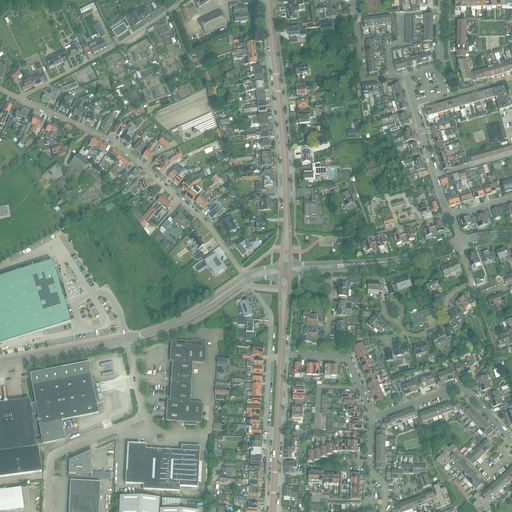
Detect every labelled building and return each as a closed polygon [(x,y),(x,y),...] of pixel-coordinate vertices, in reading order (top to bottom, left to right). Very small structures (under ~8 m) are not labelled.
[(210,1),(209,0),(196,0),(194,1),(199,9),(210,1)] [(289,7),(286,7),(288,17),(288,20),(290,20),(296,19),(295,12),(304,10),(304,5),(298,6),(296,6),(295,0),(293,0),(288,1),(289,7)] [(93,3),(79,10),(81,12),(94,6),(93,3)] [(183,14),(186,20),(191,17),(186,7),(182,10),(184,14),(183,14)] [(234,16),(235,22),(248,21),(247,15),(247,13),(246,7),(233,8),(234,14),(234,16)] [(135,11),(129,15),(135,25),(140,22),(139,21),(145,18),(150,15),(146,8),(141,12),(139,9),(136,11),(135,11)] [(199,20),(205,34),(226,25),(220,11),(199,20)] [(122,21),(123,23),(112,31),(117,38),(128,30),(126,28),(129,26),(124,19),(122,21)] [(99,31),(102,37),(105,36),(99,22),(94,24),(98,32),(99,31)] [(291,33),(290,33),(290,38),(291,44),(297,43),(296,37),(300,37),(307,36),(306,31),(301,32),(301,31),(307,30),(306,29),(320,27),(321,35),(334,33),(333,24),(320,25),(320,26),(315,26),(315,22),(301,24),(301,27),(290,28),(291,33)] [(78,38),(83,50),(88,47),(82,36),(78,38)] [(88,39),(92,45),(89,46),(93,54),(100,51),(96,43),(94,44),(93,41),(91,37),(88,39)] [(97,38),(93,41),(94,44),(96,43),(100,51),(106,47),(102,39),(99,41),(97,38)] [(66,51),(70,58),(73,57),(75,56),(79,54),(77,51),(81,49),(77,42),(70,46),(71,49),(66,51)] [(45,61),(49,68),(54,66),(54,67),(61,63),(60,60),(65,58),(62,50),(56,53),(57,55),(45,61)] [(458,62),(459,67),(468,65),(466,57),(469,57),(469,52),(457,52),(457,57),(461,57),(461,61),(458,62)] [(247,56),(245,56),(236,57),(233,58),(233,60),(243,59),(243,65),(256,64),(255,61),(256,61),(256,55),(247,56)] [(502,62),(503,65),(505,73),(510,72),(508,63),(507,61),(502,62)] [(240,65),(237,66),(233,66),(233,72),(228,73),(228,76),(234,75),(241,72),(240,65)] [(308,65),(300,66),(295,67),(296,75),(308,74),(308,65)] [(468,65),(459,67),(464,82),(472,80),(468,65)] [(246,77),(252,77),(262,75),(261,66),(253,67),(253,73),(246,74),(246,77)] [(9,75),(14,81),(21,75),(16,69),(9,75)] [(486,79),(483,71),(473,73),(476,82),(486,79)] [(30,78),(31,81),(34,86),(43,82),(39,74),(30,78)] [(34,86),(31,81),(30,78),(25,81),(25,83),(20,85),(23,91),(34,86)] [(76,82),(61,88),(63,93),(70,90),(70,91),(79,87),(76,82)] [(248,91),(256,90),(263,89),(263,82),(253,84),(253,83),(250,83),(250,87),(247,88),(248,91)] [(391,87),(392,92),(401,89),(400,84),(395,85),(394,83),(388,85),(389,87),(391,87)] [(378,84),(373,84),(374,94),(379,93),(379,95),(382,95),(381,88),(379,89),(378,84)] [(369,94),(368,85),(362,86),(363,90),(360,91),(361,97),(364,97),(364,98),(369,98),(369,94)] [(306,91),(311,90),(314,90),(314,87),(311,87),(303,88),(303,89),(297,90),(298,96),(306,95),(306,91)] [(504,87),(494,90),(496,97),(495,97),(499,111),(510,108),(508,100),(505,100),(504,96),(506,96),(504,87)] [(44,96),(43,95),(43,97),(42,100),(41,100),(42,101),(44,102),(45,102),(48,103),(49,102),(53,104),(58,94),(52,91),(50,95),(47,94),(45,97),(44,96)] [(60,108),(63,109),(62,111),(65,112),(65,111),(66,111),(69,104),(70,105),(72,100),(71,100),(72,98),(63,94),(60,100),(63,101),(63,102),(62,103),(61,102),(60,105),(61,105),(60,108)] [(315,97),(308,98),(307,98),(307,101),(299,102),(299,104),(298,104),(298,109),(310,108),(309,104),(311,104),(311,101),(312,100),(312,97),(315,97)] [(464,106),(462,98),(457,99),(459,108),(460,111),(465,109),(464,106)] [(75,101),(72,107),(74,108),(73,110),(74,111),(73,114),(79,117),(82,111),(81,111),(83,108),(80,107),(82,101),(79,100),(75,101)] [(2,118),(0,121),(0,127),(2,129),(4,125),(3,125),(12,106),(7,104),(4,110),(2,109),(1,113),(4,115),(3,118),(2,118)] [(405,104),(396,107),(394,107),(395,112),(396,112),(397,115),(403,113),(402,110),(407,109),(405,104)] [(90,121),(93,122),(94,120),(97,122),(99,116),(98,116),(99,112),(95,110),(96,108),(89,105),(87,109),(85,113),(89,115),(88,116),(86,120),(90,122),(90,121)] [(17,110),(14,115),(12,120),(16,122),(16,123),(22,126),(20,130),(19,132),(22,134),(23,132),(26,126),(22,125),(27,115),(22,113),(22,112),(21,112),(21,113),(17,111),(17,110)] [(300,125),(305,124),(312,124),(312,127),(316,126),(315,118),(314,118),(313,111),(302,112),(302,117),(299,117),(299,120),(300,125)] [(111,127),(109,126),(113,119),(114,119),(117,114),(112,112),(109,116),(107,115),(100,127),(106,130),(107,130),(108,131),(111,127)] [(249,122),(267,120),(266,114),(258,115),(259,118),(247,119),(247,122),(249,122)] [(406,114),(403,116),(399,117),(398,117),(397,118),(396,115),(389,117),(389,120),(395,118),(397,123),(408,120),(406,114)] [(29,133),(31,134),(39,119),(39,118),(34,116),(31,124),(33,125),(29,133)] [(39,119),(31,134),(31,135),(34,136),(38,127),(40,128),(44,121),(39,119)] [(131,123),(125,119),(122,123),(123,124),(122,125),(119,123),(115,129),(112,133),(117,136),(120,132),(123,127),(126,129),(131,123)] [(267,120),(249,122),(250,128),(260,127),(268,126),(267,120)] [(409,125),(408,120),(397,123),(395,123),(396,128),(385,131),(386,135),(391,133),(399,130),(399,128),(402,127),(409,125)] [(359,122),(355,122),(356,130),(348,131),(348,139),(360,138),(359,122)] [(45,138),(43,141),(46,142),(47,139),(54,125),(49,123),(45,131),(48,132),(45,138)] [(136,127),(131,123),(126,129),(128,131),(124,136),(125,136),(123,140),(128,144),(131,140),(133,138),(130,136),(136,127)] [(45,144),(44,146),(56,143),(56,141),(54,141),(56,135),(55,135),(56,132),(58,127),(54,125),(47,139),(46,142),(45,144)] [(159,142),(166,149),(173,140),(165,134),(159,142)] [(412,135),(405,137),(406,140),(403,140),(404,143),(415,140),(415,139),(415,138),(414,137),(413,138),(412,135)] [(434,139),(436,144),(447,141),(446,136),(434,139)] [(93,154),(95,152),(92,150),(94,148),(97,141),(92,138),(89,145),(91,147),(90,149),(89,149),(88,151),(93,154)] [(139,140),(136,144),(133,148),(139,153),(146,145),(139,140)] [(92,150),(95,152),(97,153),(102,143),(97,141),(94,148),(92,150)] [(256,149),(256,151),(270,150),(270,147),(271,146),(271,144),(270,143),(269,141),(264,141),(254,142),(254,144),(258,144),(258,145),(260,145),(260,148),(256,149)] [(436,144),(437,149),(445,147),(445,144),(448,143),(447,141),(436,144)] [(62,144),(62,143),(51,147),(53,154),(57,153),(58,156),(66,154),(66,153),(65,153),(64,150),(66,149),(65,146),(63,147),(62,144)] [(102,143),(97,153),(96,156),(99,157),(101,153),(102,154),(107,145),(102,143)] [(408,152),(411,152),(418,149),(417,144),(406,147),(408,152)] [(151,145),(145,152),(142,156),(147,160),(153,154),(150,152),(154,148),(151,145)] [(357,146),(357,160),(363,160),(363,156),(367,156),(367,146),(357,146)] [(437,149),(439,155),(450,151),(449,146),(437,149)] [(158,158),(154,163),(158,166),(156,168),(161,172),(165,168),(168,164),(169,164),(170,163),(171,163),(173,160),(182,156),(179,148),(174,150),(176,155),(171,158),(168,161),(167,160),(164,157),(161,161),(158,158)] [(114,149),(107,157),(116,164),(119,160),(122,156),(114,149)] [(191,152),(194,158),(200,156),(197,149),(191,152)] [(225,150),(217,153),(221,162),(228,159),(225,150)] [(270,153),(270,150),(256,151),(256,154),(259,154),(259,160),(271,159),(271,157),(271,156),(271,154),(270,154),(270,153)] [(68,165),(80,175),(90,162),(79,153),(68,165)] [(120,161),(118,162),(122,165),(122,166),(126,169),(130,163),(122,156),(119,160),(120,161)] [(271,159),(259,160),(260,167),(263,167),(264,170),(271,169),(271,166),(271,165),(272,165),(272,163),(271,163),(271,159)] [(421,159),(417,161),(412,162),(412,163),(413,167),(423,164),(421,159)] [(366,167),(369,174),(376,171),(374,164),(372,165),(371,162),(368,163),(369,166),(366,167)] [(170,163),(169,164),(162,173),(167,176),(172,170),(169,169),(173,164),(172,163),(172,164),(171,163),(170,163)] [(424,170),(423,164),(413,167),(412,167),(414,172),(412,173),(413,176),(418,174),(418,172),(424,170)] [(92,168),(105,179),(106,177),(95,168),(97,166),(95,165),(92,168)] [(178,165),(171,173),(168,177),(172,181),(182,169),(178,165)] [(485,173),(483,166),(477,168),(479,176),(486,175),(485,173)] [(304,176),(303,176),(304,180),(304,181),(306,181),(306,183),(305,183),(306,184),(314,183),(313,183),(313,181),(315,180),(315,177),(315,176),(315,175),(326,174),(326,169),(327,169),(327,167),(320,168),(313,168),(313,172),(304,173),(304,176)] [(128,173),(126,176),(128,178),(133,174),(134,176),(135,178),(136,179),(138,180),(143,176),(136,168),(133,171),(129,174),(128,173)] [(186,172),(190,171),(189,168),(183,170),(173,181),(178,185),(183,179),(181,177),(184,173),(185,174),(186,172)] [(470,170),(465,171),(466,177),(470,176),(470,178),(471,179),(473,178),(472,176),(470,170)] [(460,179),(458,173),(452,175),(454,180),(454,181),(460,179)] [(261,180),(261,183),(256,183),(256,191),(266,191),(266,188),(272,187),(272,176),(255,177),(242,177),(242,180),(261,180)] [(486,177),(487,179),(491,194),(496,193),(496,192),(495,190),(499,189),(497,182),(494,183),(494,184),(492,185),(489,176),(486,177)] [(186,192),(191,186),(193,185),(201,181),(200,178),(197,179),(191,183),(192,183),(189,185),(187,183),(181,189),(186,192)] [(128,186),(121,190),(123,194),(130,191),(131,190),(132,190),(140,185),(135,179),(128,186)] [(502,182),(504,188),(505,193),(511,190),(511,179),(510,180),(510,179),(509,179),(509,180),(502,182)] [(467,201),(461,181),(459,182),(462,194),(460,195),(462,203),(467,201)] [(463,181),(461,181),(467,201),(472,200),(470,192),(467,192),(463,181)] [(140,185),(132,190),(133,193),(138,189),(139,190),(140,189),(142,191),(149,187),(146,182),(141,185),(140,185)] [(477,182),(475,183),(479,198),(484,196),(482,188),(479,189),(477,182)] [(189,190),(184,196),(191,202),(196,196),(202,191),(197,186),(196,187),(195,186),(193,188),(192,187),(190,190),(189,190)] [(145,199),(142,203),(148,208),(150,205),(146,202),(150,197),(153,200),(159,193),(153,189),(150,193),(147,192),(143,197),(145,199)] [(195,202),(199,205),(207,195),(211,194),(212,193),(210,190),(207,192),(202,198),(200,196),(195,202)] [(453,190),(451,191),(455,205),(460,204),(457,195),(455,196),(453,190)] [(234,191),(230,193),(232,198),(234,197),(235,200),(238,199),(234,191)] [(455,205),(451,191),(450,191),(448,191),(449,194),(445,195),(445,197),(446,197),(446,199),(448,199),(449,203),(448,203),(449,204),(449,203),(450,207),(455,205)] [(250,203),(255,200),(262,196),(262,192),(257,192),(247,198),(250,203)] [(341,195),(343,202),(345,206),(342,207),(350,205),(351,204),(354,203),(353,203),(349,192),(341,195)] [(207,195),(199,205),(203,208),(205,206),(206,206),(205,205),(207,203),(206,201),(209,197),(211,195),(211,194),(207,195)] [(151,208),(142,217),(135,211),(132,214),(142,228),(147,222),(153,215),(156,212),(167,200),(162,196),(156,202),(159,204),(154,210),(151,208)] [(255,200),(255,202),(261,202),(261,211),(267,210),(267,211),(268,211),(268,210),(271,210),(271,200),(266,200),(266,196),(262,196),(255,200)] [(310,215),(310,218),(311,218),(311,217),(316,217),(317,217),(316,200),(316,201),(312,201),(312,198),(312,203),(305,203),(305,216),(305,215),(310,215)] [(430,199),(432,207),(434,212),(439,210),(435,198),(430,199)] [(92,203),(95,209),(102,205),(99,199),(92,203)] [(171,204),(167,200),(156,212),(153,215),(156,218),(157,215),(163,208),(166,210),(171,204)] [(391,203),(393,208),(405,204),(404,200),(391,203)] [(420,206),(421,211),(422,215),(429,213),(426,204),(425,201),(422,201),(423,205),(420,206)] [(211,212),(207,215),(212,220),(217,215),(218,216),(223,212),(215,203),(209,209),(211,212)] [(492,211),(494,219),(501,217),(499,208),(492,211)] [(476,217),(479,227),(488,224),(487,220),(490,219),(488,211),(484,212),(485,214),(476,217)] [(175,225),(176,224),(177,223),(185,229),(187,226),(188,226),(189,225),(188,225),(190,223),(179,214),(176,218),(172,223),(175,225)] [(383,220),(384,223),(385,227),(395,225),(392,215),(386,217),(387,218),(383,220)] [(237,223),(233,225),(231,221),(232,221),(230,217),(220,222),(222,226),(225,225),(226,227),(225,227),(228,233),(230,232),(231,232),(232,231),(235,230),(240,227),(237,223)] [(461,220),(463,229),(468,227),(468,225),(472,224),(472,225),(475,224),(473,218),(471,219),(470,217),(465,218),(465,219),(461,220)] [(170,218),(160,229),(164,233),(170,225),(167,222),(170,218)] [(256,230),(259,231),(260,231),(260,229),(264,229),(264,222),(260,222),(260,219),(251,219),(251,222),(252,222),(252,229),(256,229),(256,230)] [(441,221),(435,223),(437,228),(434,229),(436,236),(439,235),(439,233),(444,231),(443,227),(444,227),(445,226),(445,225),(445,223),(444,223),(443,222),(442,222),(441,221)] [(423,227),(425,232),(426,237),(432,235),(433,239),(436,238),(436,236),(434,229),(430,230),(429,225),(423,227)] [(407,235),(404,236),(406,243),(409,242),(409,240),(415,239),(413,235),(415,234),(415,232),(415,231),(414,230),(413,230),(412,230),(412,229),(406,231),(407,235)] [(393,235),(395,239),(396,244),(402,242),(403,244),(406,243),(404,236),(401,237),(399,233),(393,235)] [(197,234),(190,240),(197,250),(205,244),(202,241),(203,240),(200,237),(197,234)] [(377,243),(374,244),(376,251),(380,250),(379,248),(385,246),(384,243),(385,243),(386,242),(386,241),(385,238),(385,237),(383,237),(382,237),(376,239),(377,243)] [(249,246),(244,238),(235,244),(242,254),(243,255),(245,253),(246,253),(245,251),(244,249),(246,248),(247,249),(248,250),(248,249),(250,248),(250,247),(249,246)] [(364,242),(364,243),(363,244),(362,245),(362,246),(362,247),(363,248),(364,249),(365,248),(367,252),(372,250),(373,252),(376,251),(374,244),(371,245),(370,241),(364,242)] [(496,251),(498,256),(499,259),(507,257),(509,261),(511,260),(508,251),(508,252),(506,252),(505,248),(496,251)] [(481,253),(483,257),(485,262),(496,258),(493,251),(493,252),(489,254),(488,250),(481,253)] [(201,252),(194,257),(197,261),(204,256),(201,252)] [(480,263),(478,257),(476,252),(468,256),(469,259),(470,259),(472,266),(474,265),(475,265),(476,264),(476,265),(480,263)] [(214,255),(205,262),(207,265),(209,269),(213,266),(218,273),(224,270),(223,269),(225,268),(223,264),(221,266),(214,255)] [(179,266),(181,268),(189,262),(187,260),(179,266)] [(62,283),(59,284),(57,285),(52,268),(52,261),(0,276),(0,343),(71,322),(66,316),(61,300),(64,299),(67,298),(62,283)] [(441,268),(443,272),(444,277),(452,274),(451,273),(455,272),(456,274),(462,272),(458,261),(452,263),(452,264),(441,268)] [(395,280),(397,285),(398,290),(402,289),(401,288),(411,285),(408,276),(408,277),(403,278),(395,280)] [(344,283),(344,282),(340,281),(339,290),(349,290),(350,284),(358,284),(359,281),(356,281),(356,278),(349,277),(348,280),(347,280),(347,283),(344,283)] [(490,282),(490,284),(492,288),(498,286),(496,280),(490,282)] [(368,289),(368,293),(378,294),(378,291),(382,292),(383,286),(379,285),(379,282),(369,281),(368,289)] [(429,284),(430,285),(426,286),(427,291),(429,290),(430,293),(431,294),(432,295),(433,295),(434,294),(434,293),(435,292),(434,291),(436,290),(436,291),(437,291),(438,292),(442,290),(440,285),(438,285),(437,282),(433,283),(433,282),(432,282),(431,282),(430,282),(429,283),(429,284)] [(477,289),(479,293),(492,288),(490,284),(477,289)] [(351,290),(349,290),(339,290),(339,297),(348,297),(348,300),(358,300),(358,297),(351,297),(351,290)] [(507,305),(504,297),(502,292),(503,295),(500,296),(500,295),(488,299),(488,298),(487,298),(494,315),(500,313),(496,304),(502,302),(504,307),(507,305)] [(456,303),(459,307),(463,313),(466,311),(464,309),(471,304),(465,296),(458,301),(459,301),(456,303)] [(252,314),(247,301),(247,300),(239,303),(241,307),(243,313),(244,317),(252,315),(252,314)] [(358,300),(348,300),(347,303),(338,302),(338,309),(348,310),(349,303),(362,304),(363,301),(357,301),(358,300)] [(348,310),(338,309),(338,316),(347,317),(346,320),(350,320),(357,320),(357,317),(348,316),(348,310)] [(414,327),(412,327),(412,328),(419,325),(420,327),(422,326),(422,324),(427,322),(426,318),(431,316),(431,317),(428,309),(417,313),(418,314),(411,316),(410,314),(409,314),(411,319),(414,327)] [(446,320),(449,324),(453,331),(460,326),(457,322),(461,320),(453,309),(448,313),(451,316),(446,320)] [(307,325),(317,326),(318,319),(317,319),(317,316),(310,315),(310,312),(304,312),(303,318),(307,318),(307,325)] [(387,326),(375,315),(367,324),(373,330),(375,328),(379,331),(378,331),(379,332),(380,332),(381,333),(384,330),(388,334),(392,329),(388,325),(387,326)] [(504,328),(507,327),(511,324),(511,319),(507,321),(506,318),(500,320),(502,324),(503,323),(504,328)] [(251,338),(255,338),(256,332),(254,332),(253,332),(254,323),(254,320),(248,319),(238,319),(238,325),(247,325),(246,337),(245,338),(245,340),(246,341),(250,341),(251,340),(251,338)] [(357,320),(350,320),(350,323),(345,323),(337,322),(337,330),(348,331),(348,327),(354,327),(354,323),(356,323),(357,320)] [(316,344),(316,343),(316,338),(316,331),(317,331),(317,326),(301,326),(300,335),(302,335),(301,335),(300,339),(303,339),(303,342),(312,343),(312,344),(316,344)] [(348,331),(337,330),(337,338),(345,338),(349,338),(349,335),(348,334),(348,331)] [(433,337),(434,340),(435,342),(434,343),(437,347),(445,342),(446,344),(453,340),(450,334),(444,337),(442,333),(442,332),(441,330),(437,333),(438,334),(436,335),(436,334),(432,336),(433,337)] [(205,364),(206,343),(201,343),(201,340),(191,340),(191,342),(171,341),(170,361),(172,361),(170,401),(167,401),(166,421),(186,422),(185,425),(196,426),(196,423),(201,423),(202,403),(190,402),(192,363),(205,364)] [(362,344),(362,343),(353,347),(355,351),(364,347),(367,346),(365,342),(362,344)] [(393,345),(395,357),(403,355),(403,354),(409,353),(407,347),(404,347),(404,348),(402,348),(401,343),(393,345)] [(413,346),(415,351),(416,355),(428,351),(425,343),(413,346)] [(263,348),(258,347),(254,347),(253,352),(249,352),(248,354),(243,354),(242,358),(252,359),(252,355),(253,355),(261,356),(261,354),(263,355),(263,351),(264,351),(264,349),(263,349),(263,348)] [(355,351),(357,356),(366,352),(364,347),(355,351)] [(384,352),(386,361),(393,360),(391,350),(384,352)] [(357,356),(359,360),(368,356),(366,352),(357,356)] [(359,360),(360,364),(370,360),(368,356),(359,360)] [(471,364),(469,357),(466,358),(467,362),(461,365),(464,374),(471,372),(468,365),(471,364)] [(263,360),(258,359),(252,359),(252,362),(247,362),(247,367),(252,367),(253,367),(253,365),(254,366),(257,366),(262,366),(263,360)] [(360,364),(362,368),(371,364),(370,360),(360,364)] [(37,414),(39,425),(41,439),(42,443),(42,444),(55,442),(52,422),(78,417),(98,413),(97,404),(100,403),(95,379),(92,380),(89,362),(30,374),(35,402),(37,414)] [(454,363),(451,364),(453,371),(456,370),(458,376),(464,374),(461,365),(455,367),(454,363)] [(303,377),(304,374),(304,366),(301,366),(301,364),(295,364),(295,365),(295,370),(293,370),(292,373),(294,373),(294,375),(300,375),(300,377),(303,377)] [(306,375),(313,376),(313,365),(307,364),(307,366),(304,366),(304,374),(307,374),(306,375)] [(453,371),(451,364),(448,365),(450,370),(444,373),(447,382),(453,380),(451,372),(453,371)] [(313,365),(313,376),(316,376),(316,377),(317,379),(320,379),(321,377),(321,375),(322,375),(322,367),(319,367),(319,365),(313,365)] [(325,367),(322,367),(322,375),(325,375),(325,376),(330,376),(331,365),(325,365),(325,367)] [(337,366),(331,365),(330,376),(336,377),(337,375),(340,375),(340,368),(337,368),(337,366)] [(364,372),(366,376),(375,372),(373,368),(364,372)] [(436,369),(433,370),(436,377),(438,376),(441,384),(447,382),(444,373),(438,375),(436,369)] [(436,377),(433,370),(430,371),(432,375),(426,377),(429,387),(435,385),(433,378),(436,377)] [(376,372),(375,372),(366,376),(368,380),(377,376),(378,376),(376,372)] [(478,380),(480,386),(489,382),(487,376),(491,375),(490,372),(483,374),(484,377),(478,380)] [(229,374),(217,374),(216,381),(228,382),(229,374)] [(368,385),(379,381),(377,376),(368,380),(369,384),(368,385)] [(419,376),(416,377),(418,384),(421,383),(423,389),(429,387),(426,377),(420,380),(419,376)] [(418,384),(416,377),(413,378),(414,382),(408,384),(411,393),(417,391),(415,385),(418,384)] [(368,385),(369,389),(379,385),(380,385),(378,381),(379,381),(368,385)] [(403,389),(404,391),(405,396),(411,393),(408,384),(402,386),(401,382),(398,383),(400,390),(403,389)] [(489,382),(480,386),(482,392),(491,388),(489,382)] [(294,388),(293,395),(304,395),(305,389),(303,389),(304,386),(296,385),(296,389),(294,388)] [(369,389),(371,394),(381,390),(379,385),(369,389)] [(503,388),(503,387),(494,391),(495,393),(489,396),(491,402),(500,398),(504,397),(501,389),(503,388)] [(373,398),(375,402),(384,398),(382,394),(373,398)] [(295,401),(295,404),(302,404),(303,401),(304,401),(304,395),(293,395),(293,401),(295,401)] [(384,398),(375,402),(377,406),(386,402),(384,398)] [(500,398),(491,402),(493,408),(499,405),(501,409),(508,406),(506,403),(502,404),(500,398)] [(0,477),(41,472),(38,447),(36,447),(36,445),(42,443),(41,439),(35,440),(32,415),(37,414),(35,402),(30,403),(30,400),(0,403),(0,477)] [(458,409),(459,410),(460,405),(459,405),(458,403),(456,404),(455,401),(450,403),(453,411),(458,409)] [(448,413),(453,411),(450,403),(445,405),(448,413)] [(292,412),(293,412),(303,413),(304,407),(302,407),(302,404),(295,404),(295,407),(293,406),(292,412)] [(460,410),(464,414),(471,408),(467,404),(464,406),(463,404),(462,406),(461,405),(460,405),(459,410),(460,410)] [(443,415),(448,413),(445,405),(440,407),(443,415)] [(260,407),(255,407),(248,407),(247,418),(253,418),(253,415),(260,415),(260,407)] [(464,414),(468,418),(474,412),(471,408),(464,414)] [(415,409),(409,411),(412,419),(418,417),(415,409)] [(409,411),(404,413),(407,421),(412,419),(409,411)] [(428,421),(433,419),(430,411),(425,412),(428,421)] [(303,413),(293,412),(292,412),(292,419),(294,419),(294,422),(298,422),(298,423),(301,424),(303,422),(303,419),(303,413)] [(422,423),(428,421),(425,412),(419,414),(422,423)] [(468,418),(472,422),(478,416),(474,412),(468,418)] [(399,415),(394,417),(397,425),(402,423),(399,415)] [(472,422),(476,426),(482,420),(478,416),(472,422)] [(394,417),(389,419),(392,427),(397,425),(394,417)] [(392,427),(389,419),(384,421),(385,423),(383,424),(383,426),(382,426),(382,427),(386,430),(387,429),(392,427)] [(476,426),(479,430),(486,424),(482,420),(476,426)] [(479,430),(483,434),(489,428),(486,424),(479,430)] [(249,433),(256,434),(261,434),(261,430),(259,430),(259,426),(247,426),(246,428),(250,428),(249,433)] [(386,430),(382,427),(382,428),(380,428),(380,431),(377,431),(377,436),(385,436),(385,431),(386,430)] [(487,438),(487,439),(492,439),(492,437),(491,437),(493,436),(491,434),(493,432),(489,428),(483,434),(487,438)] [(361,438),(357,437),(357,441),(355,441),(355,440),(352,440),(352,441),(351,441),(351,451),(354,452),(354,450),(357,450),(357,445),(361,445),(361,438)] [(292,439),(292,448),(295,448),(299,448),(299,454),(302,454),(302,448),(300,448),(300,445),(299,445),(299,442),(298,442),(298,439),(292,439)] [(487,440),(483,444),(489,450),(493,446),(491,444),(492,443),(491,441),(492,441),(492,439),(487,439),(487,440)] [(54,450),(65,444),(64,441),(52,447),(54,450)] [(125,484),(143,485),(145,449),(146,444),(127,443),(125,484)] [(483,444),(479,448),(485,454),(489,450),(483,444)] [(452,468),(454,467),(460,461),(454,454),(450,458),(449,456),(456,449),(452,445),(449,449),(445,445),(437,452),(440,456),(437,460),(444,468),(448,464),(452,468)] [(181,446),(181,451),(179,486),(180,486),(198,487),(200,447),(181,446)] [(285,458),(290,459),(292,459),(292,452),(295,452),(295,448),(292,448),(285,448),(285,458)] [(479,448),(475,451),(481,458),(485,454),(479,448)] [(143,485),(143,490),(161,490),(163,450),(145,449),(143,485)] [(181,451),(163,450),(161,490),(179,491),(180,486),(179,486),(181,451)] [(69,473),(91,475),(92,451),(73,459),(73,463),(69,462),(69,473)] [(475,451),(471,455),(477,461),(481,458),(475,451)] [(477,461),(471,455),(467,459),(473,465),(477,461)] [(222,466),(222,472),(223,472),(228,472),(236,472),(236,462),(225,461),(225,466),(222,466)] [(454,467),(457,470),(464,464),(460,461),(454,467)] [(248,471),(259,471),(261,472),(261,471),(262,470),(262,468),(261,467),(261,465),(252,464),(252,463),(244,463),(244,466),(245,466),(245,471),(248,471)] [(385,464),(376,463),(376,469),(379,469),(379,471),(381,471),(381,472),(382,473),(386,470),(385,469),(385,464)] [(457,470),(461,474),(467,468),(464,464),(457,470)] [(424,474),(425,476),(426,475),(426,465),(421,465),(421,466),(414,466),(414,474),(424,474)] [(297,469),(285,468),(285,474),(286,474),(286,479),(291,479),(291,476),(290,476),(290,474),(294,475),(294,471),(302,472),(302,473),(306,473),(306,469),(297,469)] [(461,474),(465,478),(471,472),(467,468),(461,474)] [(387,471),(386,470),(382,473),(383,475),(384,475),(384,476),(386,476),(386,479),(392,479),(392,471),(387,471)] [(465,478),(469,482),(475,476),(471,472),(465,478)] [(419,478),(421,483),(429,480),(427,475),(426,475),(425,476),(419,478)] [(511,481),(505,475),(501,479),(507,485),(511,481)] [(469,482),(472,486),(479,480),(475,476),(469,482)] [(507,485),(501,479),(497,482),(503,489),(507,485)] [(429,480),(421,483),(423,488),(431,486),(429,480)] [(479,480),(472,486),(476,490),(483,484),(479,480)] [(70,481),(68,511),(98,511),(100,482),(70,481)] [(503,489),(497,482),(493,486),(499,492),(503,489)] [(433,493),(425,496),(429,506),(434,504),(436,509),(446,506),(444,501),(450,499),(446,488),(441,490),(439,485),(433,487),(437,497),(435,498),(433,493)] [(499,492),(493,486),(489,490),(495,496),(499,492)] [(249,487),(247,487),(247,493),(249,493),(249,497),(235,496),(234,500),(246,501),(246,498),(251,499),(251,496),(258,496),(260,496),(260,495),(261,494),(260,493),(260,488),(249,487)] [(0,490),(0,511),(15,510),(23,509),(20,488),(12,489),(0,490)] [(495,496),(489,490),(483,496),(487,500),(485,501),(477,493),(473,497),(477,501),(473,505),(479,511),(481,511),(485,509),(487,511),(489,511),(496,505),(493,502),(497,498),(495,496)] [(297,493),(284,492),(284,498),(285,498),(284,507),(289,507),(290,498),(297,498),(297,493)] [(119,496),(118,511),(199,511),(183,510),(184,507),(180,507),(180,499),(162,498),(162,506),(159,506),(159,498),(119,496)] [(425,496),(420,498),(423,506),(428,504),(425,496)] [(420,498),(415,499),(418,508),(423,506),(420,498)] [(415,499),(410,501),(413,509),(418,508),(415,499)] [(318,504),(318,511),(321,511),(321,504),(327,505),(327,502),(327,501),(321,501),(321,504),(318,504)] [(410,501),(405,503),(407,511),(413,509),(410,501)] [(405,503),(399,505),(401,511),(405,511),(407,511),(405,503)]
